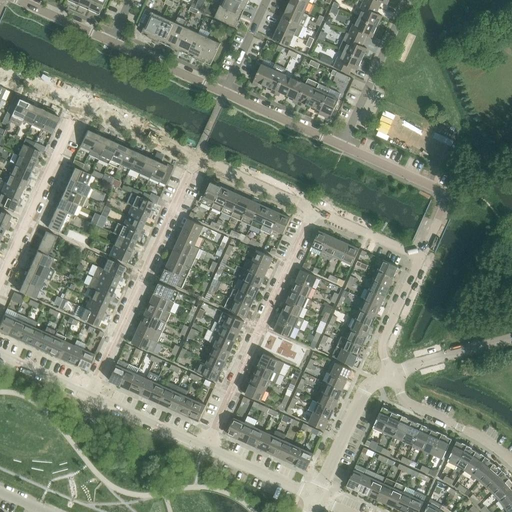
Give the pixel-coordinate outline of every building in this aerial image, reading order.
[(81,0),(79,5),(89,10),(93,0),(81,0)] [(100,15),(106,0),(93,0),(89,10),(100,15)] [(248,4),(238,0),(223,0),(221,6),(242,16),(248,4)] [(290,0),(288,6),(305,13),(309,2),(304,0),(290,0)] [(362,11),(359,18),(378,26),(382,16),(377,13),(380,8),(364,1),(360,10),(362,11)] [(215,18),(237,28),(242,16),(221,6),(215,18)] [(285,13),(282,11),(280,15),(304,26),(309,15),(304,13),(305,13),(288,6),(285,13)] [(144,28),(142,34),(153,39),(163,17),(146,9),(139,26),(144,28)] [(295,35),(299,37),(304,26),(280,15),(278,20),(281,21),(278,28),(295,35)] [(329,16),(326,22),(331,25),(334,18),(329,16)] [(163,17),(153,39),(165,44),(175,22),(163,17)] [(179,17),(176,23),(175,22),(165,44),(176,49),(186,27),(185,27),(188,21),(179,17)] [(352,27),(349,33),(365,40),(367,35),(373,37),(378,26),(359,18),(356,25),(354,24),(352,27)] [(188,55),(198,33),(186,27),(176,49),(188,55)] [(272,33),(270,38),(289,47),(295,35),(278,28),(275,35),(272,33)] [(199,60),(209,38),(198,33),(188,55),(199,60)] [(368,48),(362,46),(365,40),(349,33),(349,34),(347,33),(340,49),(344,51),(363,59),(368,48)] [(211,65),(221,43),(209,38),(199,60),(211,65)] [(341,58),(339,57),(334,67),(350,74),(352,68),(358,70),(363,59),(344,51),(341,58)] [(258,86),(259,83),(266,86),(273,69),(262,64),(259,71),(255,80),(253,84),(258,86)] [(276,64),(273,69),(266,86),(272,89),(271,92),(275,94),(284,74),(287,69),(276,64)] [(252,75),(250,78),(255,80),(259,71),(254,69),(254,71),(252,75)] [(346,82),(349,77),(338,72),(336,76),(335,77),(346,82)] [(295,79),(284,74),(275,94),(280,96),(281,93),(288,95),(295,79)] [(297,104),(306,84),(295,79),(288,95),(294,98),(293,102),(297,104)] [(309,80),(307,84),(306,84),(297,104),(301,106),(303,102),(309,105),(317,89),(319,84),(309,80)] [(316,108),(314,112),(319,114),(328,94),(317,89),(309,105),(316,108)] [(16,106),(19,99),(20,96),(17,94),(12,104),(16,106)] [(331,119),(339,99),(328,94),(319,114),(331,119)] [(19,126),(22,121),(31,100),(27,99),(25,102),(19,99),(16,106),(13,112),(12,115),(11,116),(9,121),(19,126)] [(33,105),(34,102),(31,100),(22,121),(31,125),(39,108),(33,105)] [(47,108),(45,111),(39,108),(31,125),(41,129),(50,109),(47,108)] [(59,117),(52,114),(54,111),(50,109),(41,129),(52,134),(59,117)] [(9,121),(11,116),(7,114),(3,124),(7,126),(9,121)] [(94,133),(87,130),(80,147),(90,151),(99,131),(96,130),(94,133)] [(103,133),(99,131),(90,151),(88,155),(98,160),(108,139),(101,136),(103,133)] [(23,144),(33,149),(35,144),(25,139),(23,144)] [(114,142),(108,139),(98,160),(108,164),(119,140),(115,139),(114,142)] [(122,142),(119,140),(108,164),(118,168),(120,165),(127,148),(121,145),(122,142)] [(33,149),(23,144),(18,155),(38,164),(40,160),(37,159),(40,152),(33,149)] [(127,148),(120,165),(129,169),(139,149),(135,148),(133,151),(127,148)] [(142,151),(139,149),(129,169),(139,174),(147,157),(141,154),(142,151)] [(37,167),(38,164),(18,155),(14,164),(31,172),(33,166),(37,167)] [(147,157),(139,174),(149,178),(158,158),(155,156),(153,160),(147,157)] [(160,163),(162,160),(158,158),(149,178),(165,185),(173,167),(167,164),(166,166),(160,163)] [(14,164),(9,174),(29,183),(31,180),(28,178),(31,172),(14,164)] [(71,174),(68,173),(66,176),(87,185),(91,175),(82,171),(76,168),(74,167),(71,174)] [(9,174),(5,184),(22,192),(24,185),(28,187),(29,183),(9,174)] [(87,197),(91,187),(87,185),(66,176),(65,180),(68,182),(65,188),(87,197)] [(205,188),(199,202),(212,208),(222,187),(211,182),(208,190),(205,188)] [(22,199),(19,198),(22,192),(5,184),(0,194),(20,203),(22,199)] [(231,191),(222,187),(212,208),(222,212),(231,191)] [(78,205),(82,207),(87,197),(65,188),(62,194),(59,192),(58,196),(78,205)] [(232,217),(241,196),(231,191),(222,212),(232,217)] [(19,207),(20,203),(0,194),(0,206),(13,212),(16,205),(19,207)] [(59,201),(56,207),(73,215),(78,205),(58,196),(56,200),(59,201)] [(140,197),(136,196),(132,206),(152,215),(153,211),(150,210),(153,203),(148,201),(142,198),(140,197)] [(242,221),(251,200),(241,196),(232,217),(242,221)] [(251,226),(261,204),(251,200),(242,221),(251,226)] [(261,204),(251,226),(261,230),(264,225),(271,209),(261,204)] [(152,215),(132,206),(127,216),(144,223),(147,217),(150,218),(152,215)] [(58,232),(67,213),(73,215),(56,207),(47,227),(58,232)] [(264,225),(261,230),(271,235),(273,229),(274,229),(281,213),(271,209),(264,225)] [(11,215),(0,210),(0,222),(10,227),(11,224),(8,222),(11,215)] [(274,229),(284,234),(291,218),(281,213),(274,229)] [(144,223),(127,216),(123,225),(143,235),(144,231),(141,229),(144,223)] [(102,225),(104,226),(107,221),(99,217),(98,220),(96,225),(100,227),(102,227),(102,225)] [(199,236),(204,226),(188,219),(184,229),(199,236)] [(0,222),(0,234),(2,235),(5,229),(8,231),(10,227),(0,222)] [(113,233),(118,235),(135,243),(138,237),(141,238),(143,235),(123,225),(117,223),(113,233)] [(184,229),(179,239),(195,246),(199,236),(184,229)] [(48,256),(56,236),(46,231),(37,251),(53,259),(54,258),(48,256)] [(321,255),(330,235),(319,231),(310,251),(321,255)] [(118,235),(114,245),(134,254),(136,251),(132,249),(135,243),(118,235)] [(331,260),(340,240),(330,235),(321,255),(331,260)] [(195,247),(195,246),(179,239),(175,249),(196,259),(200,249),(195,247)] [(342,260),(349,244),(340,240),(331,260),(333,256),(342,260)] [(342,260),(353,265),(360,249),(349,244),(342,260)] [(129,256),(132,258),(134,254),(114,245),(109,255),(126,263),(129,256)] [(175,249),(170,259),(192,269),(196,259),(175,249)] [(273,258),(258,250),(253,261),(269,268),(273,258)] [(49,269),(53,259),(37,251),(34,258),(30,256),(29,260),(49,269)] [(124,267),(108,259),(103,269),(123,278),(125,275),(121,273),(124,267)] [(187,278),(192,269),(170,259),(166,269),(187,278)] [(45,278),(49,269),(29,260),(27,263),(31,265),(28,271),(45,278)] [(383,260),(380,266),(378,270),(394,277),(399,267),(383,260)] [(269,268),(253,261),(249,271),(264,278),(269,268)] [(79,263),(76,269),(82,272),(85,266),(79,263)] [(103,269),(98,267),(93,277),(115,287),(118,281),(121,282),(123,278),(103,269)] [(244,280),(260,287),(264,278),(249,271),(243,268),(239,278),(244,281),(244,280)] [(187,278),(166,269),(161,279),(182,289),(187,278)] [(313,288),(317,277),(302,270),(297,280),(313,288)] [(374,280),(390,287),(394,277),(378,270),(374,280)] [(40,288),(44,279),(45,278),(28,271),(25,277),(22,276),(20,279),(40,288)] [(89,287),(94,289),(114,298),(116,295),(112,293),(115,287),(93,277),(89,287)] [(35,299),(40,288),(20,279),(18,283),(22,284),(19,291),(35,299)] [(244,280),(244,281),(240,290),(255,297),(260,287),(244,280)] [(293,290),(308,297),(313,288),(297,280),(293,290)] [(370,289),(385,296),(390,287),(374,280),(370,289)] [(175,291),(175,290),(159,283),(155,293),(170,300),(175,302),(179,293),(175,291)] [(234,288),(230,298),(235,300),(251,307),(255,297),(240,290),(234,288)] [(114,298),(94,289),(90,299),(106,306),(109,300),(112,302),(114,298)] [(365,299),(381,306),(385,296),(370,289),(365,299)] [(288,300),(304,307),(308,297),(293,290),(288,300)] [(14,292),(11,300),(21,304),(25,297),(14,292)] [(175,302),(170,300),(155,293),(150,303),(171,312),(175,302)] [(231,310),(231,311),(246,318),(251,307),(235,300),(230,298),(225,308),(231,310)] [(58,309),(62,310),(66,300),(63,299),(58,309)] [(106,306),(90,299),(85,309),(105,318),(107,314),(103,313),(106,306)] [(361,309),(376,316),(381,306),(365,299),(361,309)] [(284,310),(299,317),(304,307),(288,300),(284,310)] [(166,322),(171,312),(150,303),(146,313),(166,322)] [(17,313),(7,309),(0,323),(0,331),(8,335),(15,319),(17,313)] [(103,321),(105,318),(85,309),(81,319),(97,327),(100,320),(103,321)] [(372,326),(376,317),(376,316),(361,309),(356,319),(372,326)] [(299,317),(284,310),(279,320),(295,327),(301,329),(305,320),(299,317)] [(229,314),(223,312),(219,322),(240,332),(245,321),(229,314)] [(162,332),(166,322),(146,313),(141,323),(162,332)] [(28,318),(25,324),(25,323),(18,339),(27,343),(35,328),(34,328),(37,323),(28,318)] [(18,339),(25,323),(15,319),(8,335),(18,339)] [(352,329),(367,336),(372,326),(356,319),(352,329)] [(279,320),(274,330),(290,337),(295,327),(279,320)] [(214,332),(235,341),(240,332),(219,322),(214,332)] [(157,342),(162,332),(141,323),(137,333),(157,342)] [(47,327),(45,332),(44,332),(37,348),(47,352),(56,333),(55,333),(56,331),(47,327)] [(37,348),(44,332),(35,328),(27,343),(37,348)] [(347,339),(363,346),(367,336),(352,329),(347,339)] [(231,351),(235,341),(214,332),(210,342),(231,351)] [(63,341),(65,338),(56,333),(47,352),(57,357),(64,341),(63,341)] [(132,343),(148,350),(153,352),(157,342),(137,333),(132,343)] [(347,339),(342,336),(337,346),(359,355),(363,346),(347,339)] [(77,366),(84,350),(86,345),(76,340),(74,346),(67,361),(77,366)] [(64,341),(57,357),(67,361),(74,346),(64,341)] [(210,342),(215,344),(211,354),(227,361),(231,351),(210,342)] [(338,359),(354,366),(359,355),(337,346),(333,356),(338,359)] [(87,370),(94,355),(84,350),(77,366),(87,370)] [(211,354),(206,364),(222,371),(227,361),(211,354)] [(259,364),(275,371),(280,374),(285,363),(264,354),(259,364)] [(119,359),(110,381),(120,385),(130,364),(119,359)] [(195,371),(217,381),(222,371),(206,364),(200,361),(195,371)] [(352,370),(333,361),(328,372),(332,373),(347,380),(352,370)] [(120,385),(130,390),(137,374),(140,369),(130,364),(120,385)] [(270,381),(275,371),(259,364),(255,374),(270,381)] [(332,373),(327,383),(343,390),(347,380),(332,373)] [(147,379),(137,374),(130,390),(140,394),(147,379)] [(266,391),(270,381),(255,374),(250,384),(266,391)] [(140,394),(150,399),(157,383),(147,379),(140,394)] [(323,393),(339,400),(343,390),(327,383),(324,381),(320,391),(323,393)] [(166,387),(167,387),(160,403),(169,408),(179,387),(169,382),(166,387)] [(167,387),(166,387),(157,383),(150,399),(160,403),(167,387)] [(250,384),(246,394),(261,401),(266,391),(250,384)] [(186,396),(189,391),(179,387),(169,408),(179,412),(186,396)] [(339,400),(323,393),(319,402),(334,409),(339,400)] [(179,412),(189,416),(196,401),(186,396),(179,412)] [(330,419),(334,410),(334,409),(319,402),(318,403),(313,400),(309,410),(314,412),(330,419)] [(189,416),(199,421),(207,405),(196,401),(189,416)] [(383,406),(373,427),(384,432),(393,412),(388,410),(388,409),(383,406)] [(309,423),(325,430),(330,419),(314,412),(309,423)] [(398,413),(398,414),(393,412),(384,432),(394,436),(403,415),(398,413)] [(408,418),(403,415),(394,436),(404,441),(413,421),(408,418)] [(245,423),(234,418),(227,434),(238,439),(245,423)] [(418,422),(418,423),(413,421),(404,441),(413,445),(423,424),(418,422)] [(248,443),(255,427),(245,423),(238,439),(248,443)] [(427,427),(428,426),(423,424),(413,445),(423,450),(432,430),(427,427)] [(258,447),(265,432),(255,427),(248,443),(258,447)] [(438,431),(437,432),(432,430),(423,450),(433,454),(443,433),(438,431)] [(277,431),(274,436),(265,432),(258,447),(267,452),(277,431)] [(284,441),(287,435),(277,431),(267,452),(277,456),(284,441)] [(447,436),(447,435),(443,433),(433,454),(443,459),(453,439),(447,436)] [(287,461),(294,445),(284,441),(277,456),(287,461)] [(457,442),(448,461),(457,465),(468,445),(463,442),(462,443),(457,441),(457,442)] [(297,465),(304,449),(294,445),(287,461),(297,465)] [(472,449),(473,448),(468,445),(457,465),(465,470),(477,451),(472,449)] [(307,470),(314,454),(304,449),(297,465),(307,470)] [(481,454),(477,451),(465,470),(473,475),(486,456),(482,453),(481,454)] [(490,460),(491,459),(486,456),(473,475),(480,481),(494,463),(490,460)] [(480,481),(487,487),(503,470),(499,466),(498,467),(494,463),(480,481)] [(367,469),(357,465),(347,486),(358,490),(365,475),(367,469)] [(412,475),(414,470),(404,466),(402,470),(412,475)] [(367,470),(365,475),(358,490),(367,495),(377,474),(367,470)] [(487,487),(494,493),(510,478),(506,475),(507,474),(503,470),(487,487)] [(377,499),(387,478),(377,474),(367,495),(377,499)] [(387,504),(397,483),(387,478),(377,499),(387,504)] [(511,480),(510,478),(494,493),(500,500),(511,490),(511,480)] [(397,508),(406,487),(397,483),(387,504),(397,508)] [(406,487),(397,508),(405,511),(407,511),(414,497),(416,492),(406,487)] [(471,492),(464,487),(461,491),(465,494),(468,496),(471,492)] [(511,490),(500,500),(505,508),(511,502),(511,490)] [(407,511),(419,511),(424,501),(414,497),(407,511)] [(431,499),(424,511),(438,511),(443,505),(431,499)]
